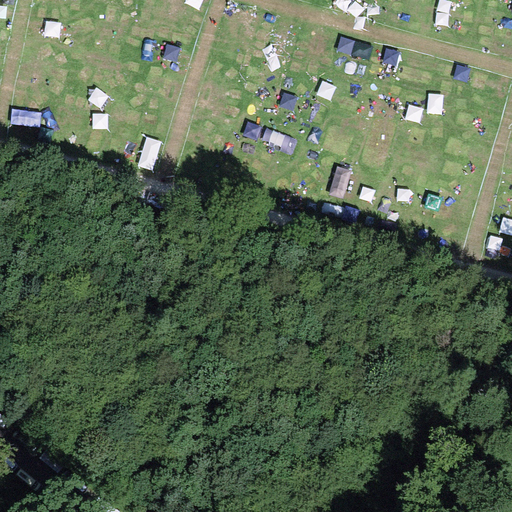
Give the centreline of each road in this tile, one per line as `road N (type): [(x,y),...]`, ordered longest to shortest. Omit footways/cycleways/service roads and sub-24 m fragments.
road 1 (track): [(0,148),(511,282)]
road 2 (unclassified): [(0,435),(96,511)]
